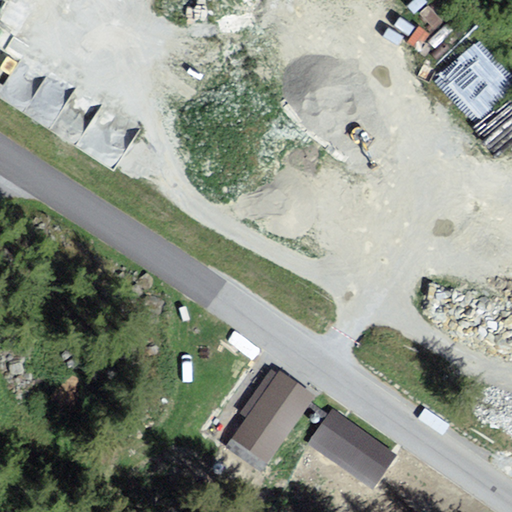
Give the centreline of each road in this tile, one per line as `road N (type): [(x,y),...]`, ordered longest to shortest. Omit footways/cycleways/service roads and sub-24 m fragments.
road 1 (tertiary): [(0,153),(511,495)]
road 2 (unknown): [(339,378),(367,304),(419,209),(424,179),(403,120),(309,15)]
